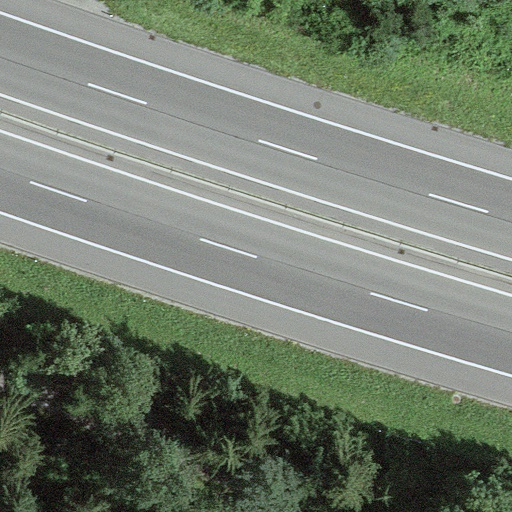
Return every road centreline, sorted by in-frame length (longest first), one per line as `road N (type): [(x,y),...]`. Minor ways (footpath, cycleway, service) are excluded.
road 1 (motorway): [(511,222),(0,54)]
road 2 (motorway): [(0,176),(511,339)]
road 3 (track): [(0,383),(314,511)]
